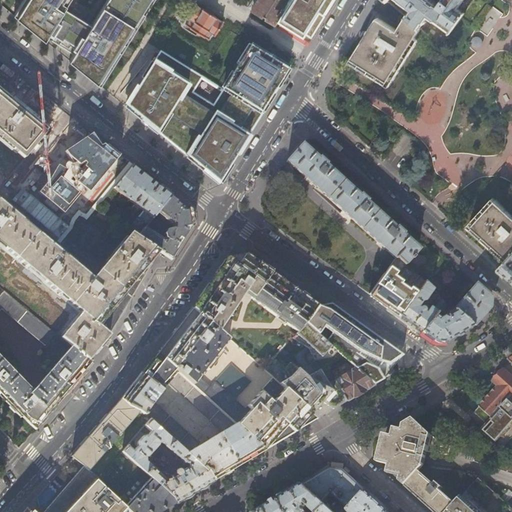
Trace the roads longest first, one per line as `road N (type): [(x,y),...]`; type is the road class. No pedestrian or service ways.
road 1 (residential): [(219,211),(114,376),(32,473)]
road 2 (residential): [(511,294),(291,96)]
road 3 (residential): [(0,36),(219,211)]
road 4 (residential): [(219,211),(448,367)]
road 5 (residential): [(291,96),(219,211)]
road 6 (tertiary): [(220,503),(334,435)]
road 7 (tertiary): [(334,435),(448,367)]
